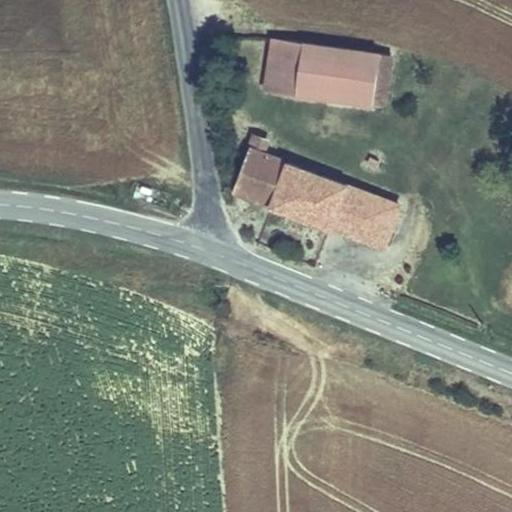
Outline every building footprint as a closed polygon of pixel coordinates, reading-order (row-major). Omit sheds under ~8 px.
[(304,44),(269,39),(262,85),(297,90),(304,44)] [(297,90),(371,101),(378,55),(304,44),(297,90)] [(386,103),(393,57),(378,55),(371,101),(386,103)] [(358,233),(375,191),(250,144),(232,186),(358,233)] [(400,202),(375,191),(358,233),(384,244),(400,202)]
